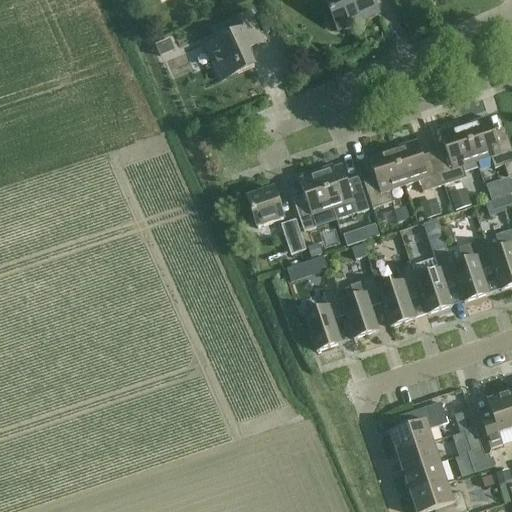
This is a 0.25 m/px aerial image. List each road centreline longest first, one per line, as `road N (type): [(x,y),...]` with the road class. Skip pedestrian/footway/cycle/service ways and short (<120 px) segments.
road 1 (residential): [(253,136),(333,106),(345,87),(511,17)]
road 2 (residential): [(396,511),(365,401),(384,384),(511,341)]
